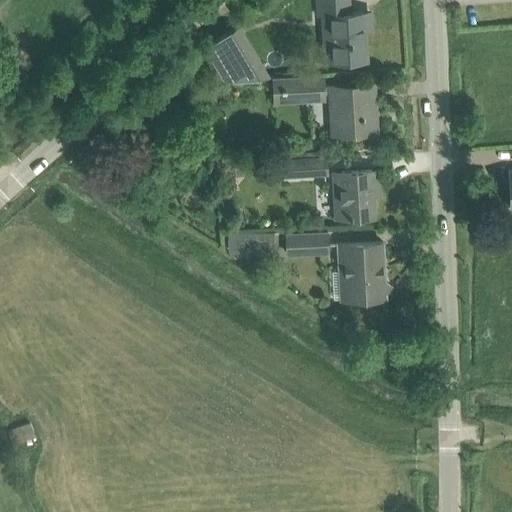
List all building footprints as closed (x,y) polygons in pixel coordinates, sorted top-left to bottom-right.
[(316,0),(318,15),(330,14),(333,60),(366,59),(364,11),(349,12),(348,0),(316,0)] [(207,44),(204,45),(204,46),(224,78),(269,76),(238,25),(207,44)] [(323,73),(272,76),(274,103),(325,100),(323,73)] [(202,103),(218,102),(216,79),(200,80),(202,103)] [(375,99),(374,82),(329,85),(332,133),(377,130),(376,113),(368,113),(367,99),(375,99)] [(282,175),(326,172),(325,156),(281,159),(282,175)] [(374,215),(372,169),(334,171),(336,217),(374,215)] [(235,259),(278,259),(278,230),(235,230),(235,259)] [(328,231),(286,233),(287,252),(328,250),(328,231)] [(383,241),(338,243),(341,299),(386,297),(385,291),(391,285),(385,279),(383,241)] [(35,436),(30,421),(5,429),(10,444),(35,436)]
